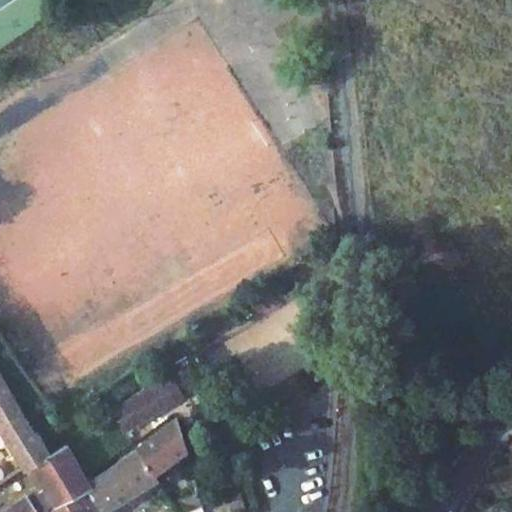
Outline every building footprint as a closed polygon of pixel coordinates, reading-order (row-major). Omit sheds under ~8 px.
[(0,377),(0,420),(28,464),(31,467),(37,463),(52,452),(41,434),(37,436),(0,377)] [(135,396),(110,414),(123,433),(148,415),(135,396)] [(177,419),(138,449),(154,473),(186,448),(177,419)] [(52,452),(37,463),(59,501),(89,487),(69,448),(54,455),(52,452)] [(138,449),(89,487),(103,510),(155,478),(157,477),(154,473),(138,449)] [(89,487),(59,501),(64,511),(103,511),(103,510),(89,487)] [(43,511),(30,492),(0,511),(43,511)] [(235,494),(226,495),(228,511),(238,511),(235,494)] [(244,494),(235,494),(238,511),(245,510),(244,494)] [(46,511),(64,511),(59,501),(46,511)]
